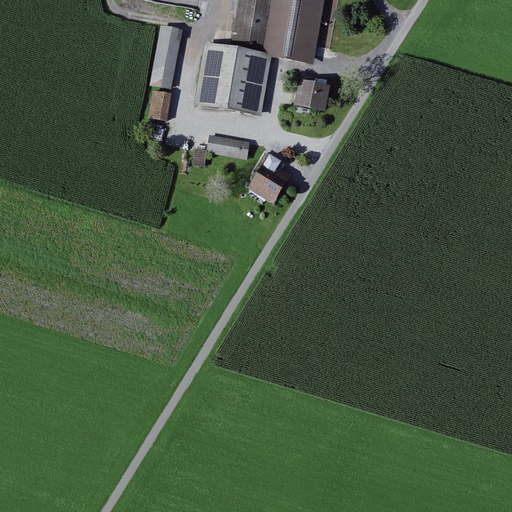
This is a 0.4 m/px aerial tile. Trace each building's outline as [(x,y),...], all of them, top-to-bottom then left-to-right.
[(328,0),(243,0),(236,48),(209,44),(199,105),(266,116),(276,58),(318,65),(328,0)] [(189,32),(166,28),(154,89),(158,90),(152,117),(173,121),(189,32)] [(333,88),(304,82),(298,107),(328,113),(333,88)] [(251,160),(255,144),(213,135),(210,151),(251,160)] [(193,166),(205,167),(207,150),(195,149),(193,166)] [(287,164),(273,156),(252,192),(277,207),(293,179),(282,173),(287,164)]
